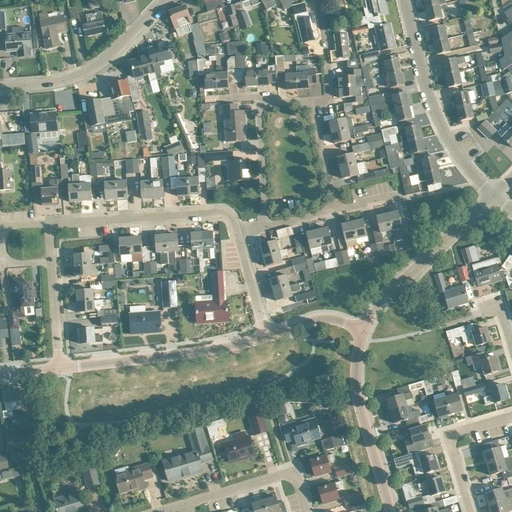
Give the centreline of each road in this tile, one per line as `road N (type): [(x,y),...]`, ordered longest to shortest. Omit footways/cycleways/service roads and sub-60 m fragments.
road 1 (unclassified): [(492,196),(458,158),(428,99),(402,0)]
road 2 (unclassified): [(59,367),(225,347),(266,333)]
road 3 (residential): [(237,231),(223,212),(48,223)]
road 4 (residential): [(167,0),(82,75),(0,87)]
road 5 (unclassified): [(364,328),(356,403),(389,511)]
road 6 (unclassified): [(364,328),(492,196)]
road 7 (residential): [(186,503),(282,473),(298,484),(306,511)]
road 8 (residential): [(470,511),(449,439),(511,416)]
road 9 (residential): [(264,226),(260,102)]
road 10 (residential): [(50,262),(10,264),(0,230),(48,223)]
